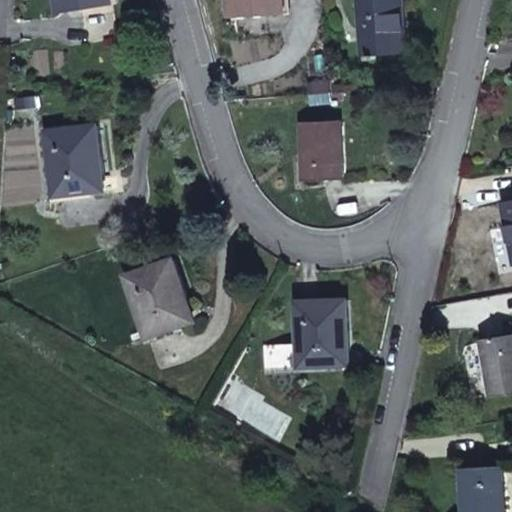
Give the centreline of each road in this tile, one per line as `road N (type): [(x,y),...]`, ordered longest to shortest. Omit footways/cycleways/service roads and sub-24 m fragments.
road 1 (residential): [(441,201),(412,231),(376,250),(331,254),(273,232),(215,132),(178,0)]
road 2 (residential): [(441,201),(392,455)]
road 3 (residential): [(486,0),(441,201)]
